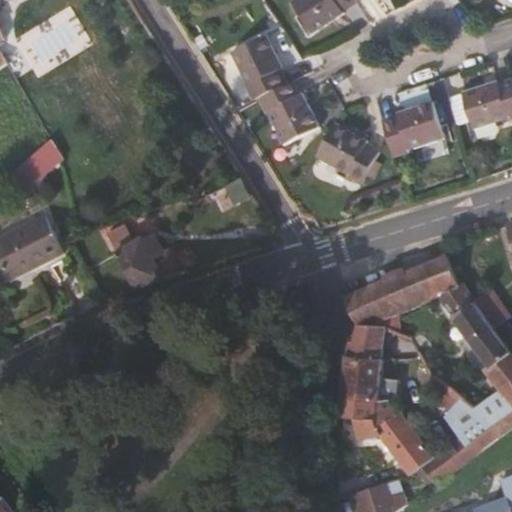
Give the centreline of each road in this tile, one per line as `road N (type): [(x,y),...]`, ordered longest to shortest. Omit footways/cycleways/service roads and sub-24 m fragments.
road 1 (tertiary): [(0,371),(52,343),(306,262)]
road 2 (residential): [(306,262),(145,0)]
road 3 (residential): [(323,257),(325,511)]
road 4 (tertiary): [(323,257),(511,198)]
road 5 (residential): [(386,82),(511,40)]
